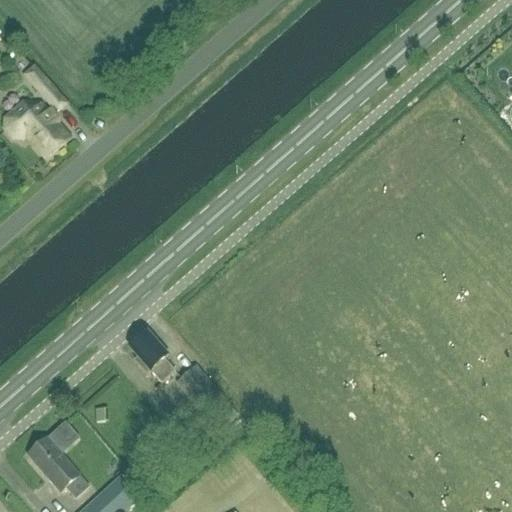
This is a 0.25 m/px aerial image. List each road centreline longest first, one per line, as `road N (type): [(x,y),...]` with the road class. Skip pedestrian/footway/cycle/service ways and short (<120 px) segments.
road 1 (primary): [(0,400),(458,0)]
road 2 (unclassified): [(0,235),(267,0)]
